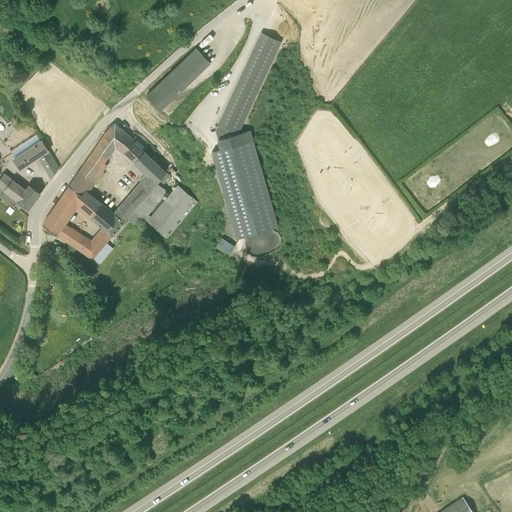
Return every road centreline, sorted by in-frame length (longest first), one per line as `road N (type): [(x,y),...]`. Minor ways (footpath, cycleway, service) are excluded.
road 1 (track): [(511,157),(364,266),(338,253),(307,274),(243,254),(206,138),(262,21),(257,0)]
road 2 (primary): [(511,254),(137,511)]
road 3 (primary): [(188,511),(511,289)]
road 4 (unclassified): [(108,118),(243,0)]
road 5 (residential): [(33,267),(36,212),(108,118)]
